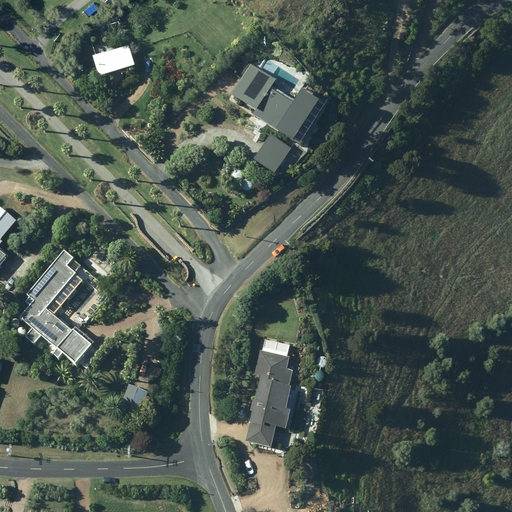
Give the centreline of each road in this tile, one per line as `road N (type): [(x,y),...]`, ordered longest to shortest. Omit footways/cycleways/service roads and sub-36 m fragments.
road 1 (tertiary): [(219,295),(343,174),(446,39),(506,0)]
road 2 (residential): [(0,65),(219,295)]
road 3 (unclassified): [(0,467),(162,466),(205,458)]
road 4 (tertiary): [(205,458),(201,346),(219,295)]
